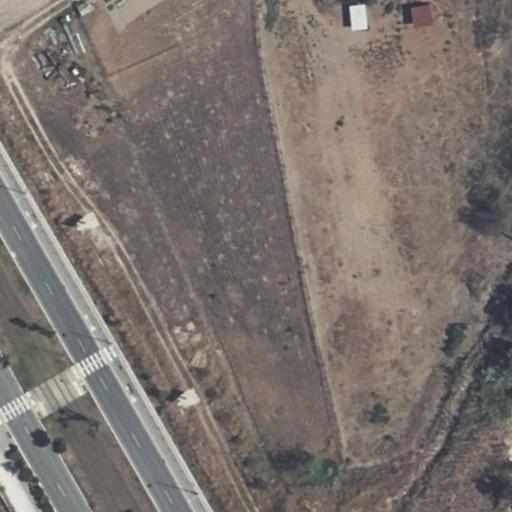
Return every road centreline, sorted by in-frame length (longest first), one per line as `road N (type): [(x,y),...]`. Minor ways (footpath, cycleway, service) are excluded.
road 1 (secondary): [(175,511),(0,205)]
road 2 (secondary): [(0,386),(72,511)]
